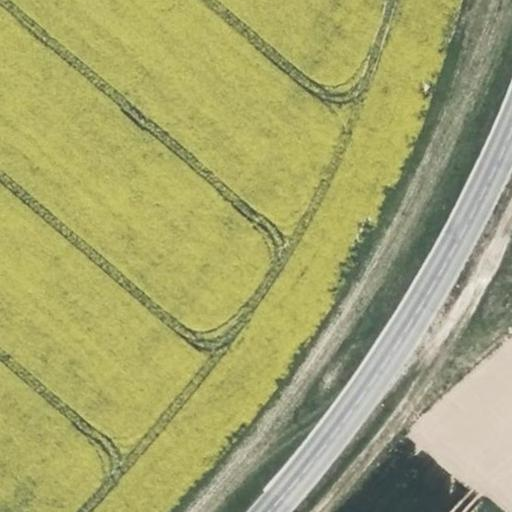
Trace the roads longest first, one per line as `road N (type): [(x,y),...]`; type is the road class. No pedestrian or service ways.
road 1 (track): [(509,0),(431,182),(362,304),(293,406),(196,511)]
road 2 (secondary): [(267,511),(362,396),(442,274),(511,130)]
road 3 (track): [(319,511),(403,416),(511,216)]
